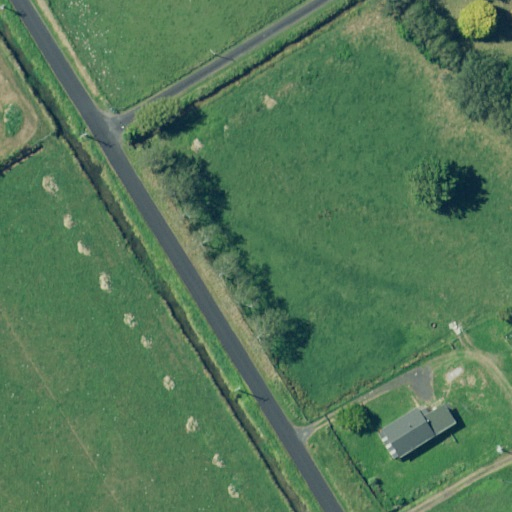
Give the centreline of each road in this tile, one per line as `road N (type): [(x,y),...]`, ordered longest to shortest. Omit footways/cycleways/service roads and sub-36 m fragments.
road 1 (unclassified): [(100,136),(331,511)]
road 2 (unclassified): [(100,136),(318,0)]
road 3 (unclassified): [(16,0),(100,136)]
